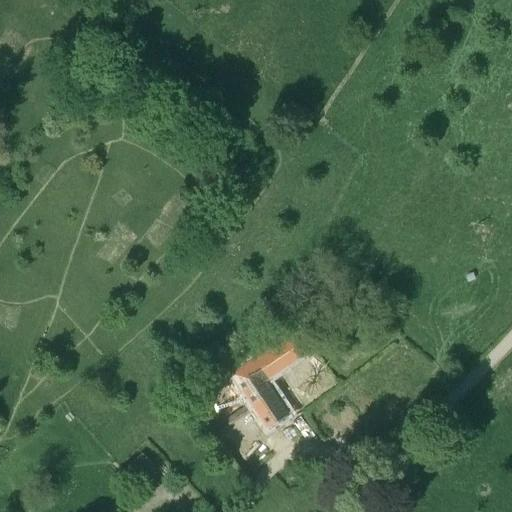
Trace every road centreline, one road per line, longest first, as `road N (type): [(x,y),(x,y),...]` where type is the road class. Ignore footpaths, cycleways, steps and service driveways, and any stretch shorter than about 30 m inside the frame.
road 1 (unclassified): [(511,336),(408,447),(391,511)]
road 2 (track): [(241,511),(276,461),(297,452),(400,465)]
